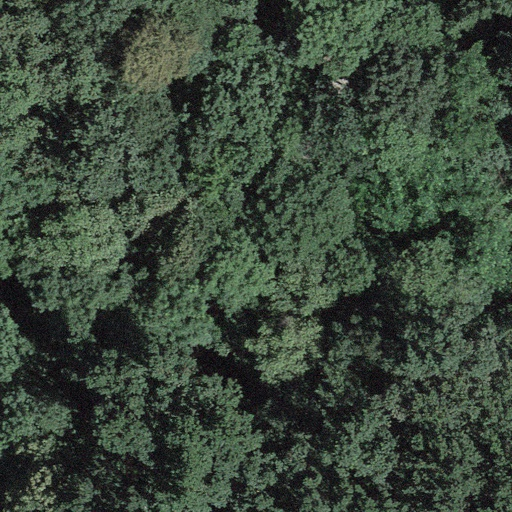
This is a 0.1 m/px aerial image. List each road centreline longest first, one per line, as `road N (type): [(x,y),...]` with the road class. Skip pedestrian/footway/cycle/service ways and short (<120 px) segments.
road 1 (track): [(380,0),(290,132),(78,347)]
road 2 (track): [(0,124),(136,511)]
road 3 (track): [(290,132),(230,511)]
